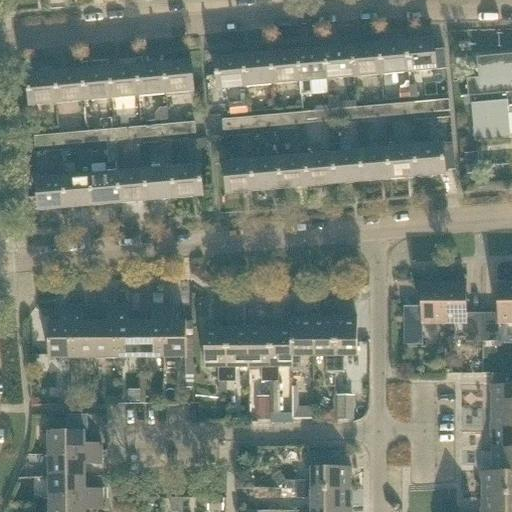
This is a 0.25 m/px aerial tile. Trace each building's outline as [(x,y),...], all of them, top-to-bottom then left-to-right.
[(406,41),(409,72),(437,70),(434,38),(406,41)] [(379,43),(382,75),(409,72),(406,41),(379,43)] [(379,43),(352,46),(355,77),(382,75),(379,43)] [(355,77),(352,46),(325,49),(328,80),(355,77)] [(325,49),(298,51),(301,82),(299,83),(301,96),(312,95),(311,81),(328,80),(325,49)] [(274,85),(299,83),(301,82),(298,51),(270,54),(274,85)] [(274,85),(270,54),(243,56),(246,88),(274,85)] [(479,79),(467,80),(469,98),(472,98),(475,141),(511,138),(509,115),(511,114),(511,55),(477,58),(479,79)] [(219,90),(246,88),(243,56),(216,59),(219,90)] [(165,63),(167,95),(195,92),(192,60),(165,63)] [(140,97),(167,95),(165,63),(137,65),(140,97)] [(112,100),(140,97),(137,65),(109,68),(112,100)] [(85,102),(112,100),(109,68),(82,70),(85,102)] [(57,105),(85,102),(82,70),(55,72),(57,105)] [(30,107),(57,105),(55,72),(27,75),(30,107)] [(409,87),(411,99),(418,98),(417,86),(409,87)] [(410,99),(409,89),(400,90),(400,100),(410,99)] [(449,101),(437,102),(423,103),(424,113),(450,111),(449,101)] [(410,104),(411,115),(424,113),(423,103),(410,104)] [(410,104),(397,106),(397,116),(411,115),(410,104)] [(397,116),(397,106),(383,107),(384,117),(397,116)] [(383,107),(370,108),(371,118),(384,117),(383,107)] [(370,108),(356,109),(357,119),(371,118),(370,108)] [(357,119),(356,109),(343,110),(344,121),(357,119)] [(344,121),(343,110),(330,112),(331,122),(344,121)] [(318,123),(331,122),(330,112),(317,113),(318,123)] [(303,114),(304,124),(318,123),(317,113),(303,114)] [(290,115),(291,125),(304,124),(303,114),(290,115)] [(278,127),(291,125),(290,115),(277,116),(278,127)] [(278,127),(277,116),(264,118),(264,128),(278,127)] [(264,128),(264,118),(250,119),(251,129),(264,128)] [(237,120),(238,130),(251,129),(250,119),(237,120)] [(224,131),(238,130),(237,120),(223,121),(224,131)] [(181,125),(182,134),(196,133),(195,123),(181,125)] [(169,135),(182,134),(181,125),(168,126),(169,135)] [(156,137),(169,135),(168,126),(155,127),(156,137)] [(143,138),(156,137),(155,127),(142,128),(143,138)] [(130,139),(143,138),(142,128),(129,129),(130,139)] [(116,140),(130,139),(129,129),(116,130),(116,140)] [(102,132),(103,141),(108,141),(116,140),(116,130),(102,132)] [(90,142),(103,141),(102,132),(89,133),(90,142)] [(77,144),(90,142),(89,133),(76,134),(77,144)] [(64,145),(77,144),(76,134),(63,135),(64,145)] [(50,146),(64,145),(63,135),(50,136),(50,146)] [(37,147),(50,146),(50,136),(36,137),(37,147)] [(116,140),(108,141),(110,165),(119,164),(116,140)] [(208,141),(194,142),(194,152),(208,151),(208,141)] [(376,144),(377,149),(362,151),(365,182),(392,179),(389,148),(388,143),(376,144)] [(416,146),(419,177),(447,174),(446,171),(456,170),(453,143),(444,144),(444,143),(416,146)] [(389,148),(392,179),(419,177),(416,146),(389,148)] [(334,153),(337,184),(365,182),(362,151),(334,153)] [(308,156),(311,187),(337,184),(334,153),(308,156)] [(283,190),(311,187),(308,156),(281,158),(283,190)] [(478,169),(477,157),(465,158),(465,169),(478,169)] [(283,190),(281,158),(254,161),(256,192),(283,190)] [(256,192),(254,161),(226,164),(229,195),(256,192)] [(52,165),(53,178),(36,179),(39,212),(67,209),(65,177),(64,164),(52,165)] [(202,165),(174,167),(177,199),(204,197),(202,165)] [(177,199),(174,167),(147,170),(150,202),(177,199)] [(122,204),(150,202),(147,170),(119,172),(122,204)] [(122,204),(119,172),(92,175),(94,207),(122,204)] [(67,209),(94,207),(92,175),(65,177),(67,209)] [(511,322),(511,285),(498,286),(499,314),(483,314),(483,343),(499,343),(499,323),(511,322)] [(423,323),(444,323),(444,286),(422,286),(422,316),(404,316),(404,346),(423,346),(423,323)] [(466,343),(483,343),(483,314),(467,314),(466,286),(444,286),(444,323),(466,323),(466,343)] [(174,306),(163,307),(164,358),(187,358),(187,322),(174,322),(174,306)] [(49,358),(73,358),(72,307),(62,307),(62,323),(49,324),(49,358)] [(72,307),(73,358),(95,358),(95,323),(83,323),(83,307),(72,307)] [(107,323),(95,323),(95,358),(118,358),(118,307),(107,307),(107,323)] [(118,307),(118,358),(141,358),(141,323),(128,323),(128,307),(118,307)] [(141,323),(141,358),(164,358),(163,307),(153,307),(153,323),(141,323)] [(292,329),(292,368),(292,372),(301,372),(301,358),(314,358),(314,319),(291,320),(291,329),(292,329)] [(327,372),(336,372),(335,319),(314,319),(314,358),(327,358),(327,372)] [(335,319),(336,372),(344,372),(344,357),(357,357),(357,319),(335,319)] [(28,320),(28,334),(36,334),(36,320),(28,320)] [(249,330),(249,368),(262,368),(262,382),(271,382),(271,329),(249,330)] [(279,368),(292,368),(292,329),(291,329),(271,329),(271,382),(279,382),(279,368)] [(219,382),(227,382),(227,330),(205,330),(206,368),(219,368),(219,382)] [(227,330),(227,382),(236,382),(236,368),(249,368),(249,330),(227,330)] [(481,374),(481,360),(470,360),(470,374),(481,374)] [(495,370),(490,365),(483,365),(483,377),(495,377),(495,370)] [(492,408),(511,408),(511,375),(499,376),(499,386),(492,386),(492,408)] [(271,400),(271,424),(279,424),(279,414),(281,414),(280,383),(270,384),(271,400)] [(292,387),(293,420),(308,419),(308,414),(299,414),(298,387),(292,387)] [(130,394),(130,405),(141,405),(141,394),(130,394)] [(337,396),(336,420),(354,421),(355,396),(337,396)] [(271,424),(271,400),(257,400),(258,425),(271,424)] [(492,430),(511,430),(511,408),(492,408),(492,430)] [(335,421),(335,409),(322,409),(322,421),(335,421)] [(55,432),(67,432),(67,421),(55,421),(55,432)] [(511,430),(492,430),(493,452),(511,451),(511,430)] [(50,455),(102,455),(102,443),(85,444),(85,432),(67,432),(55,432),(49,432),(50,455)] [(511,472),(511,451),(493,452),(493,473),(511,472)] [(350,490),(350,468),(338,468),(338,454),(306,454),(306,469),(312,469),(312,482),(297,482),(297,490),(350,490)] [(102,464),(102,455),(50,455),(50,478),(86,478),(86,464),(102,464)] [(483,473),(483,494),(511,493),(511,472),(493,473),(483,473)] [(86,478),(50,478),(50,501),(102,500),(102,489),(86,490),(86,478)] [(297,499),(297,490),(285,490),(285,499),(297,499)] [(350,490),(297,490),(297,499),(312,499),(312,511),(349,511),(350,490)] [(511,511),(511,493),(483,494),(483,511),(511,511)] [(223,511),(223,498),(208,498),(208,511),(223,511)] [(103,510),(102,500),(50,501),(50,511),(86,511),(86,510),(103,510)]
